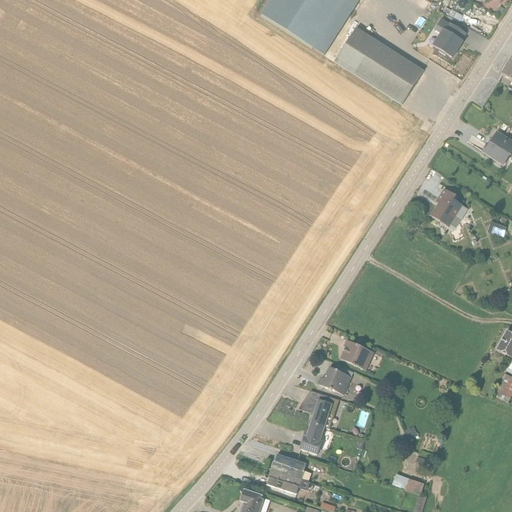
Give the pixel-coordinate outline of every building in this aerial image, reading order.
[(314,50),(345,0),(270,0),(261,16),(262,16),(313,49),(314,50)] [(443,12),(449,16),(451,11),(445,7),(443,12)] [(500,16),(504,9),(500,7),(496,13),(500,16)] [(462,17),(456,13),(453,18),(459,22),(462,17)] [(439,38),(433,46),(440,50),(439,52),(445,56),(446,54),(453,58),(463,42),(461,41),(466,34),(450,24),(449,25),(441,20),(435,30),(441,34),(439,38)] [(402,106),(424,72),(356,29),(335,63),(402,106)] [(511,59),(510,58),(501,75),(511,82),(507,89),(511,92),(511,59)] [(503,166),(511,151),(511,143),(497,133),(488,146),(486,145),(481,152),(503,166)] [(430,217),(448,229),(462,207),(453,201),(455,197),(443,189),(435,203),(438,205),(430,217)] [(491,223),(487,233),(502,239),(506,229),(491,223)] [(511,335),(505,332),(495,351),(511,360),(505,372),(511,375),(511,335)] [(345,349),(340,360),(365,372),(374,354),(346,341),(343,348),(345,349)] [(321,379),(318,386),(332,392),(332,391),(343,396),(351,379),(329,368),(323,380),(321,379)] [(511,378),(504,375),(493,397),(508,404),(511,394),(511,378)] [(331,415),(336,399),(311,392),(299,408),(315,412),(311,424),(324,429),(329,415),(331,415)] [(302,445),(300,450),(317,456),(322,443),(320,442),(324,429),(311,424),(306,436),(304,436),(301,445),(302,445)] [(405,431),(409,440),(417,436),(413,427),(405,431)] [(303,472),(305,465),(276,455),(274,463),(275,463),(273,471),(308,483),(311,474),(303,472)] [(416,458),(414,467),(429,470),(431,461),(416,458)] [(331,467),(328,476),(333,479),(337,469),(331,467)] [(268,478),(266,486),(295,496),(298,489),(306,492),(309,483),(308,483),(273,471),(270,479),(268,478)] [(418,496),(420,497),(424,485),(395,475),(391,486),(404,490),(404,491),(418,496)] [(265,498),(244,491),(240,502),(243,503),(240,511),(265,511),(269,502),(265,501),(265,498)] [(420,497),(418,496),(413,511),(421,511),(426,498),(420,497)] [(321,503),(319,509),(329,511),(333,511),(335,508),(321,503)]
